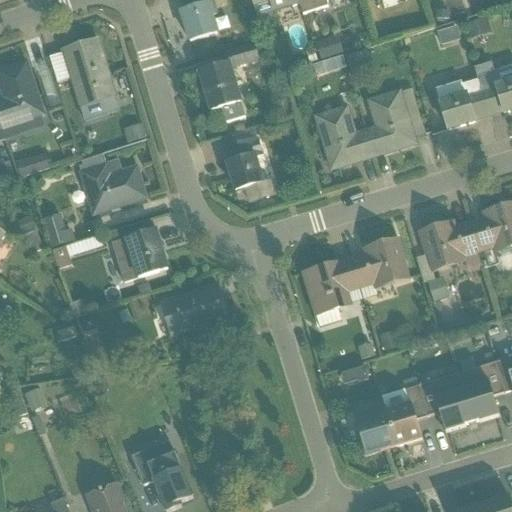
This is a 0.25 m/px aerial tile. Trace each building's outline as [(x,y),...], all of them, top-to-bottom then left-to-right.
[(246,0),(249,9),(278,0),(246,0)] [(181,44),(213,34),(203,1),(171,11),(181,44)] [(78,107),(115,96),(97,37),(60,48),(78,107)] [(366,73),(386,66),(382,54),(361,62),(366,73)] [(0,126),(3,137),(47,124),(26,57),(0,65),(0,126)] [(200,114),(234,104),(222,62),(187,72),(200,114)] [(500,112),(511,108),(511,64),(487,73),(500,112)] [(442,129),(475,119),(463,85),(431,95),(442,129)] [(373,157),(415,145),(399,90),(357,103),(373,157)] [(373,157),(357,103),(313,116),(329,170),(373,157)] [(143,148),(156,147),(155,131),(142,132),(143,148)] [(89,217),(146,200),(136,166),(119,171),(115,159),(75,171),(89,217)] [(226,200),(257,190),(247,160),(216,171),(226,200)] [(2,170),(10,193),(31,185),(23,162),(2,170)] [(493,252),(511,246),(511,201),(483,210),(487,225),(470,230),(475,248),(491,243),(493,252)] [(475,248),(470,230),(458,234),(453,219),(415,230),(426,269),(461,259),(459,252),(475,248)] [(120,282),(165,269),(153,228),(108,241),(120,282)] [(0,257),(11,242),(0,234),(0,257)] [(373,291),(409,281),(397,237),(363,247),(365,256),(351,260),(359,289),(371,286),(373,291)] [(359,289),(351,260),(334,265),(333,262),(299,272),(312,317),(349,307),(345,293),(359,289)] [(169,338),(227,322),(218,289),(160,305),(169,338)] [(92,323),(103,320),(98,304),(88,307),(92,323)] [(380,371),(357,376),(360,388),(382,383),(380,371)] [(471,424),(497,416),(486,380),(460,388),(471,424)] [(471,424),(460,388),(430,397),(441,433),(471,424)] [(392,447),(419,439),(408,402),(380,411),(392,447)] [(392,447),(380,411),(350,420),(361,456),(392,447)] [(0,468),(9,468),(8,439),(0,439),(0,468)] [(162,511),(192,499),(168,441),(129,457),(141,488),(150,484),(162,511)] [(90,511),(128,511),(117,483),(84,496),(90,511)] [(482,511),(511,511),(511,501),(511,496),(481,504),(482,511)]
